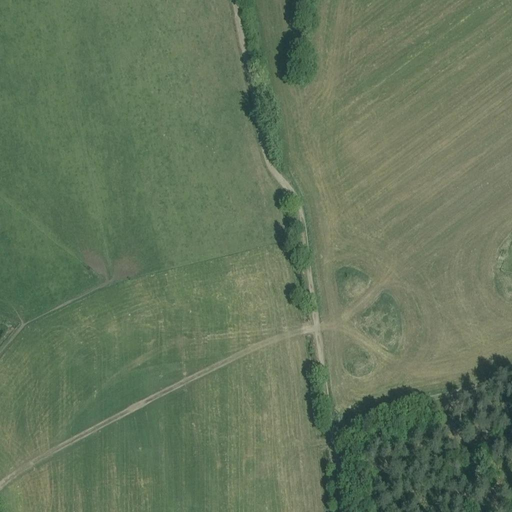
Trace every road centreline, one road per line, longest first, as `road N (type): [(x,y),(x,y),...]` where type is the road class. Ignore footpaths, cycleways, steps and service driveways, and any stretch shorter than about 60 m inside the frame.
road 1 (track): [(332,443),(305,237),(297,204),(268,164),(231,0)]
road 2 (track): [(511,373),(394,409),(332,443)]
road 3 (track): [(440,398),(503,511)]
